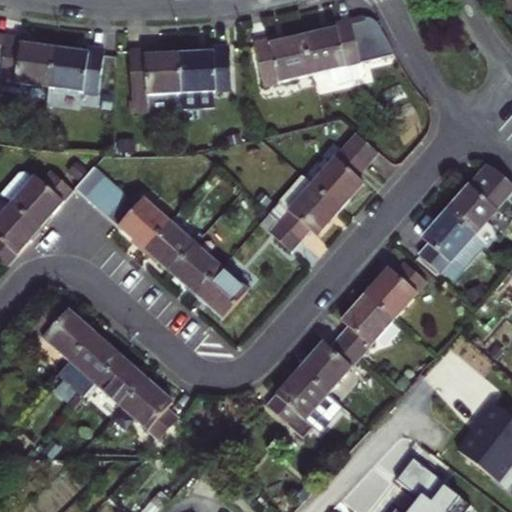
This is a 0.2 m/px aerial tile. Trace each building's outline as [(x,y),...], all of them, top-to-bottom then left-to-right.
[(299,29),(309,68),(324,64),(326,75),(331,78),(355,72),(359,66),(357,56),(387,49),(375,30),(371,24),(365,18),(358,14),(353,11),(322,18),(324,24),(299,29)] [(250,37),(260,80),(309,68),(299,29),(274,35),(273,31),(250,37)] [(29,35),(0,30),(0,75),(46,83),(53,44),(28,40),(29,35)] [(200,41),(200,45),(175,46),(177,88),(178,101),(209,100),(208,84),(227,83),(225,40),(200,41)] [(78,47),(53,44),(46,83),(96,91),(103,47),(79,43),(78,47)] [(150,47),(150,43),(125,44),(128,103),(141,103),(140,90),(177,88),(175,46),(150,47)] [(233,132),(231,123),(223,125),(225,133),(233,132)] [(352,128),(342,140),(362,159),(373,146),(352,128)] [(342,140),(306,180),(334,204),(358,176),(352,171),(362,159),(342,140)] [(72,182),(84,192),(103,170),(92,160),(72,182)] [(40,177),(33,171),(10,198),(37,222),(70,185),(49,167),(40,177)] [(511,206),(511,182),(495,168),(452,215),(489,248),(491,249),(500,239),(497,228),(495,225),(511,206)] [(84,192),(94,202),(113,179),(103,170),(84,192)] [(113,179),(94,202),(106,213),(125,190),(113,179)] [(306,180),(274,216),(296,235),(305,224),(312,230),(334,204),(306,180)] [(142,190),(135,199),(125,190),(106,213),(114,221),(142,246),(169,214),(142,190)] [(0,208),(0,256),(4,261),(37,222),(10,198),(0,208)] [(142,246),(169,269),(196,238),(169,214),(142,246)] [(425,257),(447,277),(449,275),(457,283),(489,248),(452,215),(429,240),(435,246),(425,257)] [(287,245),(296,235),(274,216),(265,226),(287,245)] [(196,238),(169,269),(194,291),(221,261),(196,238)] [(384,261),(361,287),(389,312),(421,275),(399,256),(390,266),(384,261)] [(247,283),(221,261),(194,291),(220,314),(247,283)] [(344,319),(335,329),(357,348),(389,312),(361,287),(338,314),(344,319)] [(49,296),(29,318),(67,351),(92,323),(65,299),(60,305),(49,296)] [(93,374),(118,346),(92,323),(67,351),(55,365),(81,388),(93,374)] [(322,332),(297,360),(325,384),(357,348),(335,329),(327,337),(322,332)] [(118,346),(93,374),(119,397),(144,369),(118,346)] [(293,420),(325,384),(297,360),(275,385),(281,390),(271,401),(293,420)] [(165,398),(170,393),(144,369),(119,397),(156,430),(176,408),(165,398)] [(70,401),(80,390),(75,386),(65,397),(70,401)] [(459,452),(508,491),(511,486),(511,418),(495,405),(459,452)] [(400,511),(398,510),(395,511),(469,511),(472,508),(446,487),(448,485),(415,459),(397,482),(417,497),(420,499),(410,511),(400,511)] [(405,511),(410,511),(420,499),(417,497),(405,511)]
